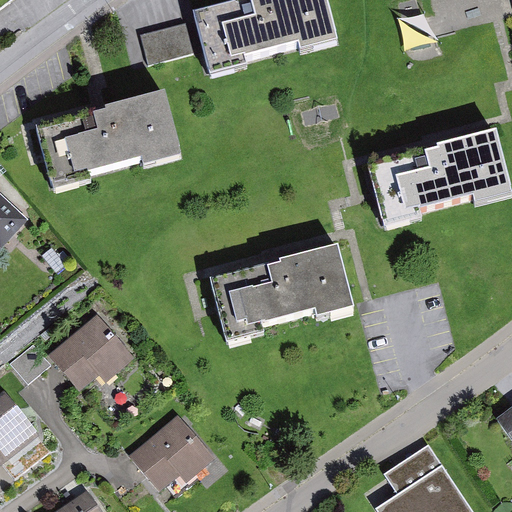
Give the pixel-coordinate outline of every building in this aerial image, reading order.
[(330,0),(270,0),(197,20),(215,85),(254,75),(252,66),(306,51),(309,60),(345,50),(330,0)] [(402,20),(410,50),(437,42),(429,13),(402,20)] [(189,28),(143,39),(150,69),(196,57),(189,28)] [(170,101),(40,136),(58,201),(97,190),(95,181),(149,167),(151,176),(187,166),(170,101)] [(511,176),(501,138),(372,173),(390,239),(429,228),(426,219),(481,204),(483,213),(511,205),(511,176)] [(31,226),(0,198),(0,250),(10,256),(31,226)] [(343,251),(213,287),(231,352),(270,341),(268,332),(322,317),(325,326),(361,317),(343,251)] [(44,377),(80,418),(134,371),(98,330),(44,377)] [(5,410),(0,413),(0,488),(42,457),(5,410)] [(511,417),(503,424),(511,435),(511,417)] [(179,433),(132,471),(165,511),(177,511),(217,480),(179,433)] [(447,465),(400,499),(409,511),(470,511),(477,507),(447,465)] [(383,511),(374,499),(363,506),(366,511),(383,511)]
